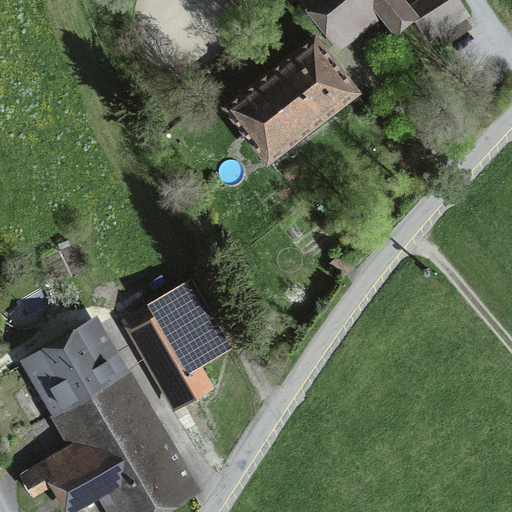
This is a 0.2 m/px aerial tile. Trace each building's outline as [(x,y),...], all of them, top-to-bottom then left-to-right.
[(309,0),(346,46),(381,19),(393,34),(421,13),(411,0),(309,0)] [(314,33),(226,102),(269,157),(357,88),(314,33)] [(340,255),(333,263),(343,273),(351,265),(340,255)] [(156,311),(127,326),(169,407),(213,384),(202,363),(234,346),(196,273),(149,297),(156,311)] [(100,312),(6,363),(31,408),(44,401),(68,443),(19,470),(33,495),(50,485),(65,511),(98,493),(108,511),(160,511),(199,491),(100,312)]
